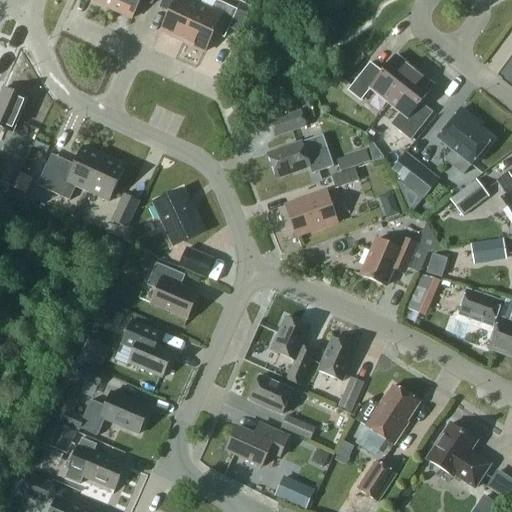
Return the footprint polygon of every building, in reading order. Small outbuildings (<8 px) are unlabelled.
[(92,0),(112,9),(116,0),(92,0)] [(116,0),(112,9),(132,18),(140,0),(142,0),(152,4),(153,0),(116,0)] [(183,42),(200,5),(189,0),(162,0),(159,8),(169,13),(161,31),(183,42)] [(237,9),(216,0),(202,0),(200,5),(183,42),(205,52),(214,32),(224,37),(237,9)] [(370,88),(389,103),(415,71),(396,56),(382,73),(370,63),(348,91),(361,101),(370,88)] [(433,86),(415,71),(389,103),(401,112),(391,125),(411,140),(433,113),(420,103),(433,86)] [(0,126),(12,132),(27,99),(2,89),(0,93),(0,126)] [(438,139),(471,165),(493,139),(474,124),(477,121),(462,109),(438,139)] [(307,127),(301,110),(270,121),(276,138),(307,127)] [(334,168),(328,150),(323,135),(268,154),(277,179),(309,168),(311,175),(334,168)] [(76,187),(88,192),(104,156),(83,146),(71,174),(60,168),(49,191),(69,201),(76,187)] [(355,154),(359,165),(370,162),(366,150),(355,154)] [(423,200),(439,179),(414,159),(407,153),(393,171),(400,177),(398,181),(423,200)] [(104,156),(88,192),(109,202),(125,166),(104,156)] [(12,187),(18,175),(7,169),(1,182),(12,187)] [(355,169),(332,177),(336,188),(359,181),(355,169)] [(25,194),(33,178),(19,172),(12,189),(25,194)] [(511,172),(498,182),(507,195),(502,198),(511,213),(511,172)] [(476,180),(449,200),(462,217),(489,197),(476,180)] [(173,246),(206,231),(196,211),(193,213),(182,190),(153,203),(173,246)] [(286,206),(297,237),(337,223),(326,192),(286,206)] [(140,202),(123,195),(111,222),(127,229),(140,202)] [(404,275),(417,245),(395,235),(391,245),(377,239),(361,276),(385,286),(393,270),(404,275)] [(471,244),(473,256),(474,264),(507,260),(504,240),(471,244)] [(213,259),(186,248),(178,268),(205,279),(213,259)] [(187,319),(198,294),(174,284),(179,273),(156,263),(147,285),(157,289),(151,303),(187,319)] [(424,316),(439,280),(428,275),(427,277),(418,273),(403,308),(407,309),(403,318),(414,322),(418,314),(424,316)] [(464,290),(457,313),(497,326),(489,349),(511,357),(511,323),(500,319),(504,303),(464,290)] [(123,315),(106,309),(101,322),(118,328),(123,315)] [(271,350),(295,361),(287,380),(300,385),(314,353),(301,348),(310,328),(286,318),(271,350)] [(162,334),(154,331),(132,321),(122,345),(134,350),(128,364),(162,378),(173,353),(157,345),(162,334)] [(342,382),(357,349),(333,338),(318,371),(342,382)] [(72,377),(99,388),(104,374),(77,364),(72,377)] [(282,415),(293,391),(260,376),(249,400),(282,415)] [(364,384),(351,378),(337,407),(351,413),(364,384)] [(83,390),(68,384),(53,421),(80,433),(82,429),(86,419),(82,417),(74,413),(83,390)] [(394,445),(404,429),(402,428),(419,404),(392,386),(366,426),(394,445)] [(149,408),(111,392),(105,407),(90,400),(82,417),(86,419),(82,429),(97,436),(104,419),(138,434),(149,408)] [(316,429),(286,416),(281,429),(311,442),(316,429)] [(259,424),(253,435),(237,428),(226,451),(262,467),(269,452),(280,457),(288,437),(259,424)] [(475,489),(490,465),(477,457),(476,458),(469,454),(477,442),(450,424),(427,460),(454,477),(455,476),(475,489)] [(76,433),(56,425),(48,446),(67,454),(76,433)] [(125,466),(93,453),(94,451),(97,445),(82,439),(65,478),(80,485),(82,478),(83,477),(113,490),(113,491),(111,494),(113,495),(114,492),(125,466)] [(323,467),(328,456),(317,451),(314,458),(316,464),(323,467)] [(397,476),(375,461),(356,489),(377,504),(397,476)] [(21,493),(44,502),(51,484),(29,475),(21,493)] [(306,510),(314,491),(285,478),(276,496),(306,510)] [(90,511),(57,497),(53,506),(50,511),(90,511)]
